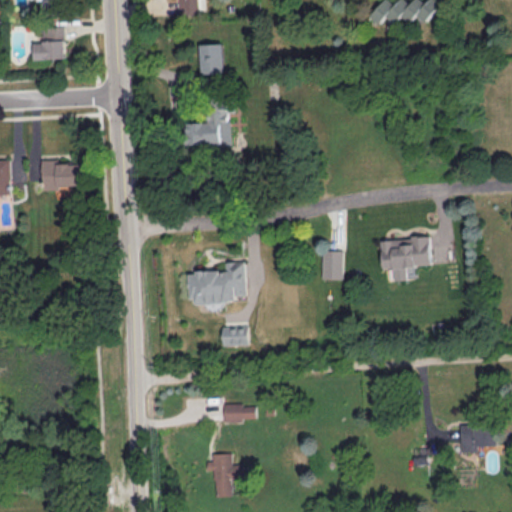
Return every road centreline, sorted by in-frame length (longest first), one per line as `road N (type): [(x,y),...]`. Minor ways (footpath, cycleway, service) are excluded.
road 1 (residential): [(125,212),(267,211),(511,190)]
road 2 (residential): [(511,356),(136,380)]
road 3 (residential): [(125,212),(139,511)]
road 4 (residential): [(113,0),(125,212)]
